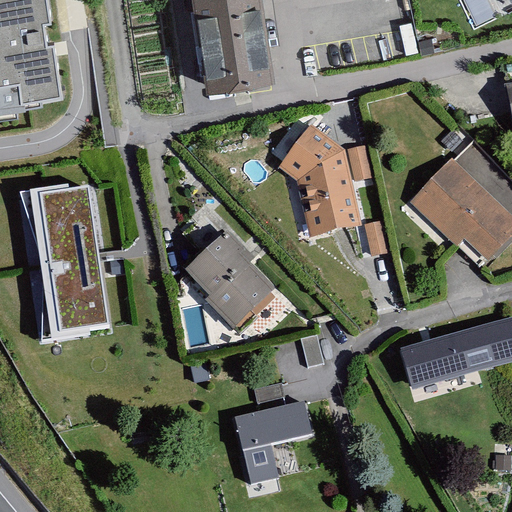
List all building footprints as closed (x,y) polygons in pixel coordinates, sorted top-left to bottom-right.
[(0,0),(0,118),(17,116),(16,107),(41,104),(41,98),(61,95),(53,43),(46,44),(43,22),(51,21),(47,0),(0,0)] [(261,0),(192,0),(208,99),(276,88),(261,0)] [(311,123),(277,164),(296,179),(309,236),(361,224),(352,182),(345,150),(311,123)] [(366,145),(348,149),(354,182),(373,178),(366,145)] [(511,235),(511,214),(452,158),(409,202),(457,246),(464,238),(489,261),(511,235)] [(99,257),(89,186),(69,188),(69,184),(30,189),(30,191),(20,192),(38,248),(42,341),(91,334),(90,330),(109,328),(99,257)] [(384,221),(364,225),(371,256),(390,252),(384,221)] [(246,248),(227,228),(185,269),(209,293),(204,298),(233,328),(275,288),(241,253),(246,248)] [(511,360),(511,314),(400,348),(412,390),(511,360)] [(317,335),(301,339),(307,367),(324,364),(317,335)] [(306,401),(234,417),(249,484),(281,477),(273,443),(314,434),(306,401)] [(496,471),(511,471),(511,456),(496,456),(496,471)]
